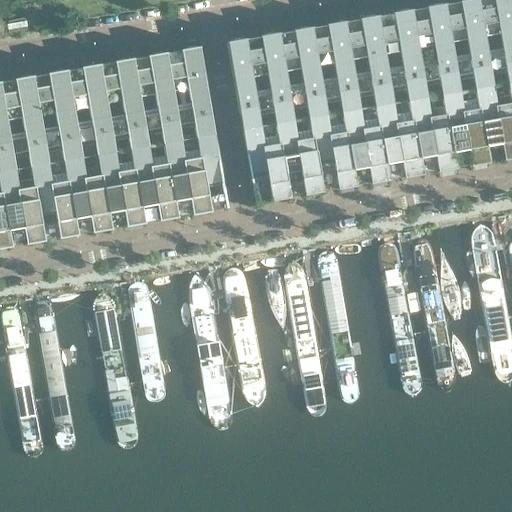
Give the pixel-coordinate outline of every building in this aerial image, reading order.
[(475,93),(459,0),(426,6),(442,98),(475,93)] [(508,87),(493,0),(460,0),(459,0),(475,93),(508,87)] [(511,86),(511,0),(493,0),(508,87),(511,86)] [(442,98),(426,6),(393,12),(409,104),(442,98)] [(409,104),(393,12),(359,18),(375,110),(409,104)] [(26,26),(25,21),(24,17),(17,19),(7,20),(8,24),(6,24),(7,30),(9,29),(9,33),(26,30),(26,26)] [(375,110),(359,18),(326,24),(342,116),(375,110)] [(342,116),(326,24),(293,29),(309,122),(342,116)] [(309,122),(293,29),(260,35),(276,127),(309,122)] [(276,127),(260,35),(225,41),(226,42),(242,133),(276,127)] [(149,157),(165,154),(182,151),(198,148),(209,212),(228,208),(227,208),(199,47),(199,46),(179,49),(179,50),(166,53),(166,52),(146,55),(146,56),(133,58),(113,61),(113,62),(100,64),(100,63),(80,67),(80,68),(67,70),(66,69),(46,73),(47,74),(33,76),(33,75),(13,79),(14,79),(0,81),(0,182),(16,180),(32,177),(49,174),(65,171),(82,168),(99,165),(116,163),(132,160),(149,157)] [(511,158),(511,107),(508,87),(475,93),(488,163),(511,158)] [(488,163),(475,93),(442,98),(454,169),(488,163)] [(454,169),(442,98),(409,104),(421,174),(454,169)] [(421,174),(409,104),(375,110),(388,180),(404,178),(421,174)] [(388,180),(375,110),(342,116),(355,186),(388,180)] [(355,186),(342,116),(309,122),(322,192),(355,186)] [(322,192),(309,122),(276,127),(288,198),(322,192)] [(288,198),(276,127),(242,133),(254,203),(253,203),(253,204),(288,198)] [(209,212),(198,148),(182,151),(193,215),(209,212)] [(193,215),(182,151),(165,154),(176,218),(193,215)] [(176,218),(165,154),(149,157),(160,220),(176,218)] [(160,220),(149,157),(132,160),(143,223),(160,220)] [(143,223),(132,160),(116,163),(127,226),(143,223)] [(127,226),(116,163),(99,165),(110,229),(127,226)] [(110,229),(99,165),(82,168),(93,232),(110,229)] [(93,232),(82,168),(65,171),(76,235),(93,232)] [(76,235),(65,171),(49,174),(60,238),(76,235)] [(60,238),(49,174),(32,177),(43,241),(60,238)] [(43,241),(32,177),(16,180),(27,244),(43,241)] [(27,244),(16,180),(0,182),(0,188),(10,247),(27,244)] [(0,248),(10,247),(0,188),(0,248)] [(478,228),(478,230),(488,281),(488,283),(489,284),(490,285),(491,286),(492,286),(494,287),(495,287),(497,287),(498,286),(499,286),(500,285),(501,283),(502,282),(502,281),(502,279),(502,278),(492,227),(491,225),(490,224),(489,223),(488,222),(487,222),(486,221),(484,221),(483,221),(482,222),(481,223),(480,224),(479,226),(478,227),(478,228)] [(382,246),(382,247),(398,337),(398,339),(399,340),(400,341),(402,342),(403,342),(404,342),(406,342),(407,342),(409,342),(410,341),(411,340),(412,338),(413,337),(413,335),(413,334),(396,244),(396,243),(395,242),(394,241),(393,240),(392,239),(390,239),(389,239),(388,239),(386,239),(385,240),(384,241),(383,242),(382,243),(382,244),(382,246)] [(426,306),(426,305),(427,296),(426,257),(426,255),(425,254),(423,252),(422,251),(420,250),(419,250),(418,251),(416,252),(415,253),(415,255),(414,256),(414,258),(414,296),(417,307),(418,308),(418,309),(419,310),(420,310),(421,310),(423,310),(424,310),(424,309),(425,308),(426,307),(426,306)] [(320,270),(334,355),(335,356),(336,358),(338,359),(339,359),(340,360),(342,360),(344,360),(345,359),(347,359),(348,358),(349,357),(350,355),(351,354),(351,352),(336,267),(335,266),(335,264),(333,263),(332,261),(331,260),(329,260),(328,259),(326,259),(324,259),(323,261),(322,262),(321,263),(321,265),(320,267),(320,268),(320,270)] [(287,276),(300,356),(301,357),(302,358),(304,359),(305,360),(307,360),(309,360),(310,360),(312,360),(313,359),(315,359),(316,357),(317,356),(318,355),(319,353),(305,272),(304,270),(303,269),(302,267),(301,266),(299,265),(297,264),(296,263),(294,262),(292,264),(291,265),(289,267),(288,269),(287,271),(287,273),(287,276)] [(223,278),(223,280),(243,391),(243,393),(244,396),(245,398),(247,399),(248,401),(250,402),(252,404),(254,405),(256,405),(258,406),(260,405),(261,403),(263,402),(264,400),(265,398),(266,396),(266,394),(266,392),(266,389),(266,387),(246,276),(245,274),(244,273),(242,271),(241,269),(239,268),(237,267),(235,266),(233,265),(231,265),(229,266),(228,267),(226,268),(225,270),(224,272),(224,274),(223,276),(223,278)] [(128,290),(145,396),(146,398),(147,399),(149,401),(150,401),(152,402),(154,403),(155,403),(157,403),(159,402),(161,401),(162,400),(164,399),(165,398),(166,396),(166,394),(167,393),(148,286),(147,285),(145,284),(144,283),(142,282),(140,282),(139,282),(137,282),(135,282),(133,283),(132,284),(131,285),(129,286),(128,288),(128,290)] [(201,341),(210,340),(211,335),(211,331),(211,326),(211,322),(211,318),(211,313),(210,309),(209,304),(208,300),(206,296),(205,292),(203,288),(201,284),(199,288),(197,292),(196,296),(195,300),(195,305),(194,309),(194,313),(194,318),(195,322),(196,326),(197,330),(199,336),(201,341)] [(97,312),(97,314),(112,400),(112,401),(113,403),(114,404),(115,405),(117,406),(118,407),(120,407),(122,408),(123,407),(125,407),(127,406),(128,405),(129,404),(130,403),(131,401),(132,400),(132,398),(118,312),(118,311),(117,309),(116,308),(115,306),(113,305),(112,304),(110,304),(109,303),(107,303),(105,304),(103,304),(102,305),(100,306),(99,308),(98,309),(98,311),(97,312)] [(58,395),(51,324),(50,323),(50,322),(49,320),(48,319),(47,319),(46,318),(44,318),(43,318),(41,318),(40,319),(39,320),(38,321),(37,322),(37,323),(37,324),(37,326),(44,397),(45,398),(45,399),(46,400),(48,401),(49,402),(50,402),(52,402),(53,402),(54,401),(55,400),(56,399),(57,398),(57,397),(58,395)] [(33,387),(25,334),(25,332),(24,330),(22,327),(20,325),(19,323),(17,322),(13,319),(9,323),(8,325),(7,327),(6,330),(5,332),(5,335),(5,338),(14,390),(15,393),(17,395),(18,396),(22,397),(25,396),(28,396),(31,394),(32,393),(33,390),(33,387)]
